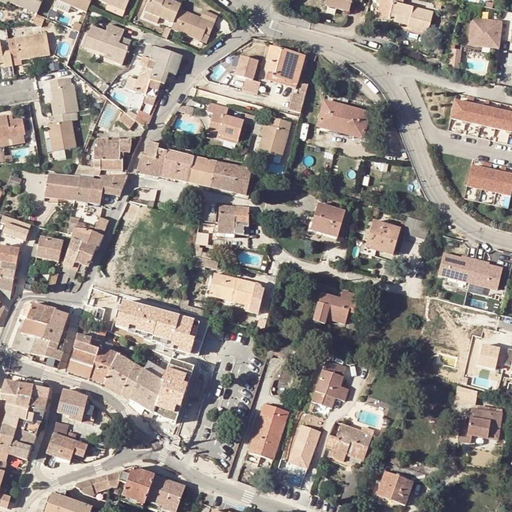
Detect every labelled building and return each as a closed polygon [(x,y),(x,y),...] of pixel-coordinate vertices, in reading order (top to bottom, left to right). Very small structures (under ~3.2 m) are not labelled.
[(6,0),(13,0),(37,10),(41,0),(3,0),(6,1),(6,0)] [(61,0),(58,0),(56,5),(70,12),(73,5),(61,0)] [(89,2),(89,0),(66,0),(71,2),(86,8),(89,2)] [(148,0),(145,8),(173,20),(179,5),(181,1),(178,0),(148,0)] [(392,11),(410,16),(408,24),(408,26),(426,31),(432,10),(395,0),(379,0),(376,14),(390,17),(392,11)] [(179,5),(173,20),(171,25),(201,37),(204,30),(209,17),(214,19),(216,13),(203,7),(200,14),(179,5)] [(511,17),(511,8),(511,7),(501,5),(500,17),(469,12),(465,39),(496,43),(498,27),(509,29),(508,38),(511,38),(511,17)] [(390,17),(390,19),(408,24),(410,16),(392,11),(390,17)] [(209,17),(204,30),(208,32),(214,19),(209,17)] [(115,34),(120,37),(123,30),(108,23),(105,32),(101,31),(102,29),(91,25),(83,45),(105,53),(106,51),(124,59),(129,48),(112,40),(115,34)] [(46,28),(8,35),(10,47),(12,57),(19,56),(33,53),(50,50),(46,28)] [(129,48),(132,42),(120,37),(115,34),(112,40),(129,48)] [(13,61),(12,57),(10,47),(3,48),(0,37),(0,36),(0,58),(4,58),(5,62),(13,61)] [(128,72),(124,83),(144,91),(162,44),(154,42),(149,54),(143,52),(140,60),(142,61),(137,75),(128,72)] [(168,68),(174,71),(182,52),(162,44),(144,91),(154,94),(160,79),(163,80),(166,73),(168,68)] [(291,78),(301,81),(309,58),(272,47),(269,55),(276,57),(274,63),(272,62),(269,71),(277,74),(276,78),(289,82),(291,78)] [(453,48),(450,67),(461,68),(464,49),(453,48)] [(103,58),(121,65),(124,59),(106,51),(105,53),(103,58)] [(311,60),(318,62),(320,57),(313,54),(311,60)] [(267,79),(299,88),(301,81),(291,78),(289,82),(276,78),(277,74),(269,71),(267,79)] [(51,98),(54,111),(68,108),(76,107),(77,107),(72,82),(64,83),(63,75),(49,78),(51,86),(54,97),(51,98)] [(292,110),(303,113),(309,92),(299,88),(292,110)] [(224,111),(227,103),(210,97),(206,106),(212,108),(206,125),(216,128),(236,134),(241,117),(224,111)] [(452,119),(511,131),(511,109),(456,98),(452,119)] [(354,138),(363,140),(371,114),(327,101),(319,127),(328,130),(329,128),(354,135),(354,138)] [(143,122),(144,120),(147,122),(153,112),(140,102),(133,115),(143,122)] [(127,122),(133,115),(122,106),(117,113),(127,122)] [(77,114),(76,107),(68,108),(69,116),(77,114)] [(56,119),(48,121),(51,137),(53,148),(75,143),(69,116),(68,108),(54,111),(56,119)] [(243,118),(254,121),(256,112),(246,109),(243,118)] [(7,111),(0,111),(0,133),(25,129),(21,113),(8,116),(7,111)] [(272,113),(269,122),(266,121),(262,133),(257,146),(279,153),(290,120),(272,113)] [(214,134),(234,140),(236,134),(216,128),(214,134)] [(119,148),(122,148),(131,147),(131,139),(128,139),(128,134),(96,135),(96,143),(92,143),(93,165),(122,164),(122,156),(119,156),(119,148)] [(136,167),(160,171),(167,146),(158,144),(158,139),(149,136),(144,150),(141,149),(136,167)] [(194,152),(167,146),(160,171),(188,177),(194,152)] [(217,158),(194,152),(188,177),(211,182),(217,158)] [(239,162),(217,158),(211,182),(233,187),(239,162)] [(252,164),(239,162),(233,187),(246,190),(252,164)] [(511,172),(473,163),(468,186),(511,196),(511,172)] [(80,171),(79,174),(74,196),(87,198),(88,193),(93,175),(86,174),(87,170),(81,169),(80,171)] [(20,175),(10,170),(6,179),(16,183),(20,175)] [(44,192),(74,196),(79,174),(45,170),(44,175),(47,176),(44,192)] [(93,175),(88,193),(87,198),(99,200),(101,188),(119,191),(127,171),(101,171),(100,176),(93,175)] [(121,210),(127,212),(133,198),(128,196),(127,195),(121,210)] [(139,200),(133,198),(127,212),(133,215),(139,200)] [(343,211),(317,203),(310,226),(336,235),(343,211)] [(227,222),(233,223),(233,206),(218,205),(218,214),(217,228),(226,228),(227,222)] [(248,208),(233,206),(233,223),(233,234),(247,235),(248,208)] [(92,228),(102,231),(109,215),(98,211),(95,221),(92,228)] [(427,221),(406,215),(401,230),(427,238),(427,221)] [(82,218),(80,225),(92,228),(95,221),(82,218)] [(383,244),(382,247),(392,250),(399,225),(373,218),(367,239),(383,244)] [(216,232),(233,234),(233,223),(227,222),(226,228),(217,228),(216,232)] [(71,235),(81,239),(95,245),(96,245),(102,231),(92,228),(80,225),(74,223),(72,229),(71,235)] [(61,238),(40,234),(38,239),(35,252),(57,256),(61,238)] [(62,259),(70,262),(81,239),(71,235),(62,259)] [(87,261),(95,245),(81,239),(70,262),(72,262),(71,264),(78,267),(81,259),(87,261)] [(383,244),(367,239),(366,243),(382,247),(383,244)] [(0,258),(1,258),(16,261),(19,246),(6,243),(0,241),(0,258)] [(445,252),(440,277),(500,289),(505,264),(445,252)] [(0,286),(9,295),(16,261),(1,258),(0,262),(0,286)] [(255,278),(215,268),(211,285),(233,290),(232,295),(250,299),(255,278)] [(25,272),(22,284),(30,286),(33,274),(25,272)] [(325,292),(317,320),(329,324),(331,319),(349,324),(352,312),(358,313),(363,295),(346,290),(344,297),(325,292)] [(204,306),(182,300),(181,305),(202,311),(204,306)] [(45,328),(47,323),(50,325),(55,309),(29,302),(21,320),(45,328)] [(55,309),(50,325),(62,328),(67,312),(55,309)] [(143,340),(194,350),(201,320),(149,309),(143,340)] [(21,331),(34,335),(42,339),(45,328),(21,320),(19,326),(22,327),(21,331)] [(47,323),(45,328),(42,339),(49,342),(47,348),(60,351),(67,333),(62,331),(62,328),(50,325),(47,323)] [(19,337),(32,341),(34,335),(21,331),(22,327),(19,326),(12,347),(15,348),(19,337)] [(102,329),(100,334),(98,341),(104,342),(107,331),(102,329)] [(94,339),(98,341),(100,334),(93,332),(91,339),(94,339)] [(223,350),(225,337),(212,334),(209,347),(223,350)] [(34,335),(32,341),(30,352),(33,352),(59,359),(62,352),(60,351),(47,348),(49,342),(42,339),(34,335)] [(91,339),(80,335),(75,350),(99,358),(101,351),(91,347),(94,339),(91,339)] [(307,356),(310,345),(275,335),(271,346),(270,348),(288,354),(289,351),(307,356)] [(15,348),(30,352),(32,341),(19,337),(15,348)] [(104,342),(98,341),(94,339),(91,347),(101,351),(102,348),(104,342)] [(485,343),(480,365),(504,371),(510,349),(485,343)] [(91,379),(105,385),(119,356),(119,355),(102,348),(101,351),(99,358),(91,379)] [(99,358),(75,350),(69,371),(91,379),(99,358)] [(57,366),(59,359),(33,352),(31,359),(37,361),(57,366)] [(136,365),(119,356),(105,385),(123,395),(136,365)] [(325,391),(328,392),(334,394),(345,398),(349,386),(339,383),(345,364),(326,357),(315,387),(325,391)] [(146,358),(145,371),(131,400),(155,415),(166,383),(162,381),(165,374),(146,358)] [(123,395),(131,400),(145,371),(136,365),(123,395)] [(21,376),(19,383),(14,404),(27,408),(30,394),(34,379),(34,378),(21,376)] [(30,394),(47,398),(49,388),(45,387),(45,382),(34,379),(30,394)] [(0,459),(6,462),(9,453),(17,429),(20,429),(36,435),(47,398),(30,394),(27,408),(14,404),(19,383),(4,381),(1,393),(3,394),(2,398),(7,400),(5,412),(6,412),(0,435),(2,436),(0,441),(0,459)] [(448,387),(431,381),(428,388),(446,394),(448,387)] [(315,387),(311,399),(321,402),(325,391),(315,387)] [(457,402),(476,406),(479,393),(460,389),(457,402)] [(93,422),(97,406),(95,405),(88,403),(89,400),(89,398),(71,392),(64,391),(58,411),(71,415),(70,419),(84,423),(85,420),(93,422)] [(314,403),(312,411),(329,415),(331,407),(314,403)] [(263,412),(250,449),(274,458),(287,421),(284,420),(288,410),(269,404),(266,413),(263,412)] [(491,438),(492,428),(501,430),(504,413),(474,409),(471,425),(462,424),(460,442),(473,443),(474,436),(491,438)] [(289,462),(309,469),(323,431),(302,424),(289,462)] [(374,457),(381,440),(379,439),(372,436),(369,442),(359,438),(362,432),(341,425),(336,439),(330,437),(326,449),(335,452),(333,458),(345,463),(348,457),(349,453),(355,455),(354,459),(365,462),(367,458),(373,460),(374,457)] [(491,438),(500,440),(501,430),(492,428),(491,438)] [(20,429),(17,429),(9,453),(27,458),(36,435),(20,429)] [(369,442),(372,436),(362,432),(359,438),(369,442)] [(59,458),(65,439),(54,435),(48,454),(59,458)] [(86,458),(89,447),(65,439),(59,458),(74,462),(74,460),(77,461),(78,455),(86,458)] [(247,458),(271,466),(274,458),(250,449),(247,458)] [(127,496),(148,504),(159,476),(137,468),(118,472),(75,485),(83,493),(90,496),(91,494),(120,485),(129,489),(127,496)] [(408,507),(416,483),(388,473),(380,497),(408,507)] [(159,476),(148,504),(148,505),(167,511),(167,509),(174,511),(180,511),(189,487),(159,476)] [(88,508),(90,505),(84,503),(83,506),(67,501),(68,497),(71,489),(63,491),(60,498),(55,497),(49,511),(93,511),(94,510),(88,508)] [(0,494),(0,505),(7,507),(10,498),(0,494)]
